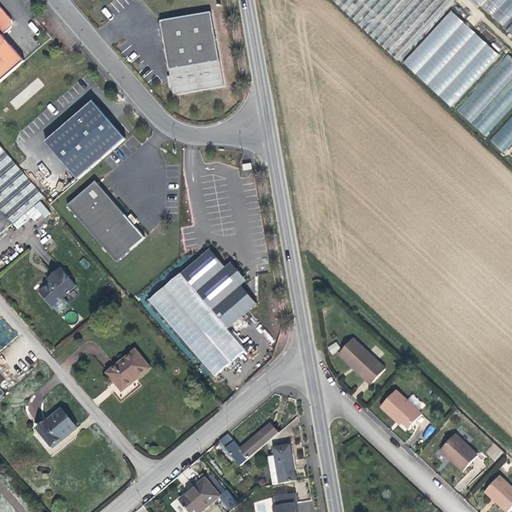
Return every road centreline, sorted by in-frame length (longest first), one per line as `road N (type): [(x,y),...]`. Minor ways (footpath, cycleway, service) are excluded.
road 1 (tertiary): [(307,354),(244,0)]
road 2 (residential): [(118,511),(307,354)]
road 3 (residential): [(459,511),(311,373)]
road 4 (tertiary): [(336,511),(311,373)]
